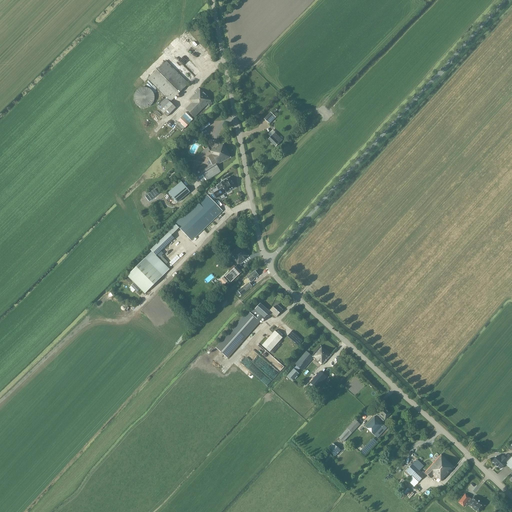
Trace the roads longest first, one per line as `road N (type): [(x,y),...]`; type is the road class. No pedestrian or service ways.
road 1 (unclassified): [(266,263),(506,0)]
road 2 (unclassified): [(511,496),(266,263)]
road 3 (unclassified): [(266,263),(213,0)]
road 4 (track): [(130,414),(272,272)]
